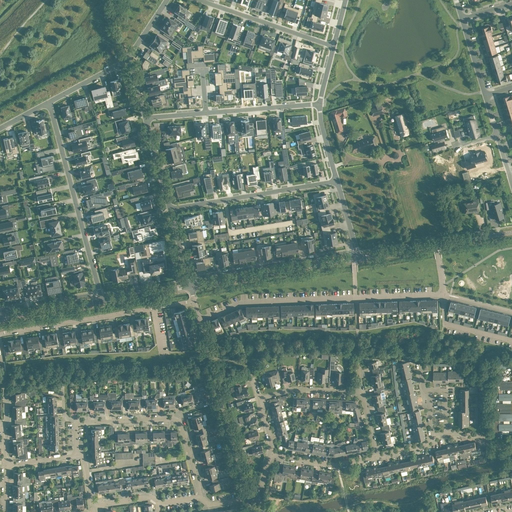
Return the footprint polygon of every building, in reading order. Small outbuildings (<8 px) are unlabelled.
[(254,0),(257,1),(255,8),(261,10),(263,4),(266,5),(268,0),(264,0),(264,2),(259,0),(254,0)] [(277,0),(272,0),(268,13),(276,15),(277,12),(278,7),(281,8),(284,0),(279,0),(279,1),(277,0)] [(315,0),(313,8),(327,11),(328,7),(328,5),(326,4),(324,4),(323,3),(323,4),(322,3),(321,3),(322,0),(315,0)] [(285,3),(282,11),(285,12),(285,14),(283,18),(289,20),(293,8),(288,6),(288,4),(285,3)] [(177,18),(185,23),(187,19),(185,18),(189,11),(186,9),(186,8),(184,6),(183,7),(179,5),(175,12),(179,14),(177,18)] [(293,8),(289,20),(294,22),(296,18),(297,16),(300,17),(302,9),(299,8),(298,9),(293,8)] [(311,17),(317,19),(318,15),(319,15),(320,16),(321,16),(324,17),(326,17),(327,14),(326,14),(326,13),(327,11),(313,8),(311,17)] [(201,18),(194,30),(195,31),(196,31),(198,32),(199,30),(200,29),(200,28),(201,28),(201,29),(205,30),(207,26),(210,27),(211,24),(212,24),(213,21),(212,20),(213,17),(208,15),(206,15),(205,18),(205,19),(204,20),(201,18)] [(175,30),(178,26),(181,27),(183,23),(175,18),(173,21),(168,17),(167,19),(166,19),(164,22),(165,23),(164,23),(175,30)] [(309,17),(308,21),(311,21),(309,27),(315,29),(314,29),(316,29),(322,31),(323,28),(324,27),(323,27),(324,24),(320,23),(319,23),(317,23),(316,22),(317,19),(311,17),(310,17),(309,17)] [(214,24),(211,32),(212,32),(215,34),(216,31),(223,34),(226,35),(228,29),(225,28),(227,21),(225,21),(222,19),(220,19),(219,20),(217,25),(215,24),(214,24)] [(162,27),(161,29),(162,30),(165,31),(163,34),(170,38),(172,40),(174,37),(172,35),(175,30),(173,29),(164,23),(162,27)] [(233,42),(239,45),(242,36),(238,35),(239,32),(238,32),(241,26),(233,23),(228,37),(234,38),(233,42)] [(491,32),(493,31),(490,23),(485,24),(486,27),(482,28),(484,33),(484,34),(491,32)] [(248,47),(252,49),(254,44),(255,45),(257,40),(253,39),(255,33),(247,30),(244,41),(248,42),(246,46),(248,47)] [(155,37),(154,40),(164,46),(165,44),(167,44),(168,44),(170,43),(167,41),(157,34),(156,37),(155,37)] [(263,36),(260,44),(271,48),(269,54),(273,55),(276,45),(273,44),(275,40),(264,36),(263,36)] [(153,39),(151,42),(152,42),(151,43),(152,43),(150,46),(160,52),(160,51),(161,52),(164,47),(164,46),(154,40),(153,40),(153,39)] [(181,47),(181,46),(173,41),(171,44),(179,50),(181,47)] [(281,42),(278,51),(286,54),(284,58),(291,61),(291,58),(293,52),(289,50),(291,46),(281,42)] [(203,45),(197,46),(198,50),(198,58),(203,57),(204,62),(215,61),(214,53),(204,54),(203,45)] [(191,46),(182,47),(182,52),(187,52),(187,63),(194,63),(194,58),(198,58),(198,50),(192,50),(191,46)] [(487,50),(488,55),(497,53),(495,47),(487,50)] [(306,50),(303,62),(313,65),(314,61),(315,61),(316,57),(316,56),(317,56),(317,53),(317,52),(310,50),(310,51),(309,51),(306,50)] [(160,56),(152,51),(151,51),(152,52),(150,55),(146,52),(143,56),(146,58),(143,63),(144,63),(145,64),(144,65),(142,64),(142,65),(143,70),(149,69),(149,66),(151,62),(154,64),(160,56)] [(165,59),(170,63),(172,60),(164,55),(162,57),(165,59)] [(498,55),(489,58),(491,63),(500,61),(498,55)] [(300,68),(298,73),(299,73),(303,74),(303,75),(306,76),(307,75),(310,76),(311,76),(311,77),(313,69),(308,68),(306,68),(307,65),(309,65),(300,62),(299,66),(300,67),(300,68)] [(218,73),(214,73),(215,79),(235,77),(235,72),(226,73),(225,64),(218,64),(218,65),(218,71),(218,73)] [(269,68),(254,66),(255,72),(255,77),(259,76),(259,73),(265,72),(270,72),(269,68)] [(275,69),(269,68),(270,72),(271,88),(275,88),(276,97),(282,96),(283,96),(283,88),(282,83),(276,84),(275,69)] [(150,75),(145,77),(147,83),(158,80),(157,75),(160,74),(159,69),(149,72),(150,75)] [(182,77),(173,77),(173,78),(174,82),(194,81),(193,75),(190,75),(190,74),(189,70),(189,69),(181,70),(182,77)] [(495,79),(497,78),(504,76),(503,71),(494,74),(495,79)] [(499,84),(508,81),(511,80),(509,74),(506,75),(504,76),(497,78),(499,84)] [(235,77),(215,79),(215,85),(219,85),(219,86),(220,90),(227,89),(227,83),(235,82),(235,77)] [(158,80),(152,82),(153,86),(147,87),(149,95),(161,92),(159,86),(167,84),(166,78),(158,80)] [(114,82),(110,82),(112,87),(111,87),(113,96),(114,96),(113,93),(119,92),(120,92),(119,88),(121,87),(120,82),(118,82),(118,79),(115,80),(113,81),(114,82)] [(194,81),(174,82),(174,85),(174,87),(183,86),(183,93),(191,92),(191,88),(191,87),(194,87),(194,81)] [(243,88),(242,88),(242,89),(242,90),(243,97),(244,97),(244,99),(246,99),(246,98),(247,98),(249,98),(249,99),(251,99),(251,98),(251,97),(252,97),(253,97),(253,96),(256,96),(257,96),(256,91),(255,83),(254,83),(252,83),(251,83),(250,83),(250,84),(250,88),(243,88)] [(267,83),(259,84),(260,98),(268,97),(267,83)] [(299,86),(295,87),(296,95),(307,94),(307,86),(305,86),(299,86)] [(97,90),(92,91),(94,100),(95,100),(101,98),(105,97),(108,107),(108,108),(114,106),(110,91),(107,91),(106,91),(106,90),(105,90),(105,88),(105,87),(97,89),(97,90)] [(220,95),(216,95),(216,102),(224,101),(224,100),(228,100),(227,94),(232,94),(232,92),(232,89),(227,89),(220,90),(220,93),(220,95)] [(183,93),(179,93),(179,98),(184,98),(184,103),(188,103),(188,104),(196,103),(196,97),(192,97),(191,97),(191,96),(191,92),(183,93)] [(156,99),(151,100),(153,107),(162,104),(161,101),(162,101),(166,100),(164,94),(155,97),(156,97),(157,99),(156,99)] [(511,94),(503,98),(505,103),(511,101),(511,94)] [(86,97),(74,101),(76,108),(88,105),(90,110),(94,109),(91,101),(87,102),(86,97)] [(375,104),(377,107),(370,109),(373,116),(384,112),(380,102),(375,104)] [(69,105),(61,107),(64,118),(71,116),(72,119),(75,118),(74,111),(70,112),(69,105)] [(118,107),(109,109),(110,112),(112,112),(114,117),(123,115),(125,114),(127,114),(125,108),(120,109),(118,110),(118,107)] [(336,133),(344,131),(339,116),(341,115),(341,117),(347,116),(344,108),(330,112),(336,133)] [(450,112),(448,112),(449,116),(450,119),(458,117),(457,113),(456,110),(450,112)] [(400,137),(410,134),(404,113),(393,116),(400,137)] [(470,126),(466,127),(466,128),(468,127),(469,129),(469,131),(471,137),(477,135),(480,134),(478,130),(479,130),(478,129),(478,130),(478,128),(474,115),(474,116),(470,117),(467,118),(468,122),(468,123),(469,123),(470,126)] [(292,117),(292,127),(298,126),(298,125),(307,124),(307,116),(292,117)] [(273,122),(272,122),(272,125),(273,130),(275,130),(275,132),(281,131),(281,136),(282,139),(286,139),(284,125),(281,126),(280,118),(278,118),(273,118),(273,122)] [(33,126),(32,126),(34,135),(37,134),(37,135),(38,136),(46,134),(45,133),(45,132),(45,131),(47,131),(45,124),(43,124),(42,119),(36,121),(37,125),(37,126),(33,127),(33,126)] [(122,119),(115,121),(117,127),(120,126),(122,133),(130,131),(129,127),(129,124),(128,121),(124,122),(123,122),(122,120),(122,119)] [(266,119),(256,120),(257,135),(267,134),(266,119)] [(240,125),(237,125),(238,129),(238,132),(242,132),(249,131),(249,136),(253,135),(253,128),(249,128),(249,123),(248,120),(249,120),(241,121),(241,124),(240,125)] [(69,134),(70,138),(70,139),(73,138),(73,139),(78,138),(78,136),(83,135),(86,134),(86,133),(85,128),(89,127),(88,126),(93,125),(92,121),(87,123),(73,126),(74,130),(73,131),(71,131),(71,132),(69,132),(70,134),(69,134)] [(227,126),(225,126),(226,134),(227,134),(228,134),(228,141),(234,141),(235,141),(235,143),(235,151),(236,154),(239,154),(238,143),(239,143),(238,132),(238,129),(234,129),(234,124),(234,122),(226,122),(226,125),(227,126)] [(205,123),(196,124),(197,138),(205,137),(206,147),(211,146),(210,134),(206,135),(206,132),(205,129),(205,123)] [(218,124),(212,125),(213,138),(221,138),(220,126),(218,126),(218,124)] [(180,125),(168,126),(168,131),(161,131),(162,137),(167,137),(170,137),(170,134),(181,133),(180,125)] [(437,132),(432,134),(434,142),(438,140),(439,143),(432,145),(434,151),(443,148),(441,143),(440,140),(449,137),(446,130),(445,126),(436,129),(437,132)] [(27,131),(18,133),(21,144),(22,148),(30,146),(31,151),(35,150),(34,143),(29,144),(29,142),(27,131)] [(309,131),(299,134),(300,138),(297,139),(298,145),(304,143),(303,140),(311,138),(309,131)] [(126,135),(119,137),(120,142),(122,141),(124,148),(135,145),(133,137),(127,139),(126,135)] [(90,136),(79,139),(79,142),(72,144),(74,152),(87,148),(86,141),(91,140),(90,136)] [(376,140),(375,136),(369,138),(369,139),(367,139),(366,139),(366,140),(351,145),(351,148),(353,152),(377,144),(376,140)] [(8,138),(3,139),(6,153),(13,151),(13,154),(20,153),(18,145),(15,146),(13,138),(13,137),(8,138)] [(166,156),(180,152),(177,142),(170,144),(171,147),(166,149),(166,152),(165,152),(166,156)] [(298,145),(299,149),(300,149),(302,155),(307,154),(308,158),(315,156),(312,145),(307,146),(306,143),(304,143),(298,145)] [(132,149),(112,154),(114,158),(122,156),(123,162),(138,158),(137,155),(136,152),(133,152),(132,149)] [(39,163),(35,164),(36,165),(39,164),(40,168),(42,168),(43,172),(51,170),(53,169),(53,167),(53,166),(52,164),(52,161),(53,161),(53,160),(52,159),(52,157),(52,156),(51,156),(49,156),(45,157),(45,156),(44,150),(36,152),(38,162),(39,163)] [(82,157),(75,158),(77,165),(87,163),(89,162),(88,155),(91,155),(90,151),(87,152),(84,152),(81,153),(82,157)] [(465,162),(467,169),(476,166),(475,163),(487,160),(485,151),(479,153),(479,152),(477,153),(475,153),(473,154),(474,154),(471,155),(470,155),(471,160),(466,161),(465,162)] [(180,152),(166,156),(167,160),(168,160),(169,163),(175,161),(176,164),(182,163),(180,152)] [(278,168),(277,168),(279,176),(280,177),(280,180),(284,179),(287,178),(287,176),(286,170),(290,170),(290,169),(289,166),(288,156),(283,156),(284,165),(279,166),(279,167),(278,167),(278,168)] [(308,161),(298,164),(299,168),(303,167),(303,168),(304,176),(310,175),(310,173),(311,172),(312,172),(312,174),(318,173),(317,163),(315,163),(315,160),(314,159),(310,161),(308,161)] [(271,171),(262,172),(263,177),(264,177),(265,182),(271,181),(271,178),(273,178),(276,177),(273,161),(269,161),(271,171)] [(174,171),(171,171),(173,179),(175,179),(176,178),(176,179),(176,178),(179,177),(179,178),(184,177),(183,173),(183,171),(182,171),(182,169),(184,168),(183,164),(176,166),(177,170),(174,171)] [(92,165),(84,167),(85,170),(80,171),(82,179),(91,176),(90,171),(93,171),(92,165)] [(137,165),(126,168),(127,173),(129,172),(131,179),(144,176),(143,172),(142,173),(141,168),(138,169),(137,165)] [(204,178),(207,194),(212,193),(212,191),(213,191),(212,189),(212,186),(213,186),(216,186),(214,177),(215,177),(214,169),(213,169),(212,170),(210,170),(211,173),(211,176),(206,177),(204,178)] [(247,175),(246,175),(246,177),(247,177),(246,177),(247,179),(248,185),(252,185),(257,184),(257,183),(256,183),(256,182),(256,181),(257,181),(256,180),(256,179),(256,178),(257,178),(259,178),(260,178),(259,171),(258,171),(254,171),(255,173),(254,174),(247,175)] [(467,172),(462,173),(465,182),(471,181),(470,177),(468,177),(467,172)] [(222,177),(218,178),(220,190),(225,189),(228,188),(227,182),(230,181),(229,173),(222,175),(222,177)] [(243,173),(232,175),(234,187),(236,187),(236,188),(238,187),(241,186),(240,183),(244,182),(243,173)] [(37,182),(38,188),(50,185),(49,180),(47,180),(47,178),(43,178),(43,175),(33,177),(33,180),(34,182),(34,183),(37,182)] [(86,185),(82,187),(83,189),(83,190),(82,190),(83,193),(84,193),(84,194),(94,191),(95,191),(95,190),(94,185),(97,185),(95,178),(86,181),(88,185),(86,185)] [(128,183),(118,186),(120,190),(129,188),(132,187),(134,186),(136,194),(147,191),(146,185),(145,183),(141,184),(140,184),(140,183),(139,180),(137,181),(128,183)] [(192,183),(175,187),(178,198),(183,197),(182,193),(188,192),(190,191),(194,190),(192,183)] [(38,202),(53,199),(52,193),(47,194),(46,189),(36,191),(38,202)] [(114,194),(112,190),(90,196),(91,196),(92,198),(86,200),(87,204),(86,204),(86,205),(87,205),(88,209),(95,207),(96,208),(102,206),(101,205),(108,203),(107,203),(105,196),(114,194)] [(319,193),(313,194),(315,203),(327,200),(327,198),(328,198),(328,197),(327,198),(327,194),(326,194),(325,194),(325,195),(320,196),(319,193)] [(300,198),(295,199),(296,209),(296,211),(297,211),(302,210),(302,209),(302,208),(304,208),(303,199),(300,199),(300,198)] [(289,201),(287,202),(288,210),(296,209),(295,199),(289,200),(289,201)] [(481,212),(480,207),(478,199),(472,200),(472,202),(463,203),(464,213),(474,211),(474,213),(481,212)] [(150,200),(140,203),(141,210),(152,207),(150,200)] [(327,200),(315,203),(317,212),(324,211),(323,207),(324,207),(329,205),(327,200)] [(284,201),(279,202),(279,206),(280,213),(288,212),(289,211),(288,210),(287,202),(284,202),(284,201)] [(484,203),(485,210),(486,210),(485,210),(490,209),(493,208),(496,220),(498,219),(503,218),(501,213),(503,212),(501,203),(500,203),(495,204),(492,205),(491,206),(489,206),(488,202),(484,203)] [(40,205),(42,216),(57,213),(55,207),(50,208),(49,203),(40,205)] [(273,203),(268,203),(270,214),(273,214),(277,213),(277,209),(274,209),(273,203)] [(2,209),(0,209),(0,217),(7,216),(5,209),(8,208),(8,205),(2,206),(2,209)] [(255,206),(252,207),(254,216),(254,218),(263,217),(262,211),(259,211),(258,208),(259,208),(258,207),(258,205),(255,205),(255,206)] [(107,207),(94,210),(95,214),(91,215),(91,217),(92,222),(101,220),(105,219),(104,215),(108,214),(107,207)] [(148,211),(139,213),(141,221),(144,221),(145,224),(155,221),(154,216),(151,216),(150,213),(149,214),(148,211)] [(217,212),(219,225),(225,224),(224,217),(223,217),(222,211),(217,212)] [(332,218),(331,213),(325,214),(324,211),(317,212),(320,221),(332,218)] [(189,217),(184,217),(186,224),(190,223),(192,227),(202,225),(200,215),(189,217)] [(59,225),(58,221),(58,220),(58,221),(52,222),(51,218),(40,221),(41,228),(46,227),(46,224),(50,223),(51,231),(52,233),(52,235),(53,235),(54,235),(61,233),(61,234),(61,233),(60,230),(60,229),(61,229),(60,225),(59,225)] [(333,223),(334,223),(334,222),(333,219),(333,218),(332,219),(332,218),(320,221),(322,231),(329,229),(328,225),(334,224),(333,223)] [(0,231),(14,229),(12,221),(0,223),(0,231)] [(107,225),(94,228),(96,236),(102,234),(103,237),(112,234),(111,228),(108,229),(107,225)] [(157,235),(155,228),(151,229),(150,226),(132,231),(132,232),(133,231),(134,236),(137,235),(138,238),(137,239),(137,240),(138,239),(139,241),(144,240),(143,238),(152,236),(157,235)] [(329,229),(322,231),(324,240),(336,238),(336,236),(337,236),(337,235),(336,232),(331,233),(330,233),(329,229)] [(197,241),(204,240),(204,237),(203,237),(202,231),(200,231),(200,230),(196,231),(196,232),(188,233),(189,240),(197,238),(197,241)] [(8,236),(8,237),(2,238),(3,242),(4,242),(5,245),(10,243),(11,244),(15,243),(15,242),(15,238),(17,238),(16,231),(9,233),(9,236),(8,236)] [(304,251),(309,251),(307,237),(301,238),(302,245),(303,245),(304,251)] [(109,238),(103,240),(103,241),(99,242),(100,247),(101,247),(102,249),(107,248),(108,250),(112,249),(109,238)] [(324,245),(323,245),(323,250),(328,249),(328,246),(328,245),(334,244),(334,245),(335,245),(337,244),(337,243),(337,241),(337,240),(337,241),(336,238),(324,240),(325,245),(324,245)] [(54,239),(44,241),(44,244),(47,244),(49,251),(63,248),(63,247),(62,242),(61,241),(54,242),(54,239)] [(193,251),(206,249),(204,240),(197,241),(198,244),(192,245),(193,251)] [(5,259),(18,257),(16,250),(23,249),(22,244),(10,247),(11,250),(3,251),(5,259)] [(144,244),(133,246),(134,253),(145,250),(144,244)] [(264,247),(265,246),(264,244),(257,245),(258,252),(261,252),(262,258),(266,258),(264,247)] [(200,259),(202,259),(207,258),(206,249),(193,251),(194,257),(200,256),(200,259)] [(79,261),(77,253),(72,254),(71,250),(63,252),(63,256),(66,255),(68,263),(79,261)] [(219,266),(224,265),(222,251),(216,252),(217,259),(218,259),(219,266)] [(39,257),(37,257),(37,259),(39,258),(40,261),(40,262),(42,261),(50,260),(50,261),(52,266),(58,265),(59,265),(57,257),(56,253),(45,256),(39,257)] [(24,260),(19,261),(19,263),(20,266),(25,265),(32,263),(35,262),(37,261),(37,259),(37,257),(36,257),(34,257),(34,258),(31,258),(24,260)] [(207,258),(202,259),(203,261),(196,263),(197,269),(205,268),(205,269),(209,268),(209,267),(211,267),(210,257),(207,258)] [(150,259),(142,261),(143,270),(144,272),(151,271),(151,273),(151,274),(154,273),(154,274),(155,273),(159,273),(160,272),(163,272),(163,270),(162,269),(166,268),(166,266),(165,263),(165,259),(157,261),(157,260),(150,261),(150,259)] [(11,261),(4,263),(5,266),(0,266),(0,274),(10,272),(9,265),(12,265),(11,261)] [(118,269),(111,270),(113,281),(120,280),(120,279),(128,278),(127,275),(132,275),(131,271),(126,272),(126,270),(126,268),(118,270),(118,269)] [(78,272),(73,273),(74,278),(73,278),(75,285),(76,284),(77,287),(78,287),(78,288),(82,287),(82,286),(85,285),(84,281),(85,281),(83,275),(82,273),(78,274),(78,272)] [(58,275),(45,278),(48,293),(48,294),(62,291),(61,290),(58,275)] [(25,280),(21,281),(23,290),(25,289),(27,298),(42,295),(40,284),(36,285),(36,282),(31,283),(32,286),(26,287),(25,280)] [(3,290),(5,299),(20,296),(19,291),(22,291),(21,284),(17,285),(17,287),(3,290)] [(448,309),(448,310),(449,310),(448,312),(454,314),(455,311),(454,311),(457,302),(451,301),(450,307),(449,309),(448,309)] [(252,319),(251,307),(246,307),(246,310),(244,310),(246,318),(251,318),(252,319)] [(236,311),(235,311),(239,320),(240,322),(246,319),(246,318),(244,310),(242,311),(241,309),(240,309),(236,311)] [(184,310),(174,313),(175,319),(177,319),(186,316),(184,310)] [(231,313),(230,313),(234,322),(239,320),(235,311),(231,313)] [(226,315),(225,315),(229,324),(234,322),(230,313),(226,315)] [(221,317),(220,317),(223,323),(224,327),(230,325),(229,324),(225,315),(221,317)] [(186,316),(177,319),(178,324),(187,322),(186,316)] [(147,318),(141,319),(143,331),(148,330),(149,334),(153,333),(151,325),(149,326),(147,318)] [(137,329),(134,329),(135,336),(138,335),(137,332),(143,331),(141,319),(135,320),(137,329)] [(217,319),(211,321),(215,330),(221,328),(224,327),(223,323),(220,324),(217,319)] [(187,322),(178,324),(180,330),(189,328),(187,322)] [(130,323),(123,324),(125,337),(132,336),(134,336),(135,336),(134,329),(131,330),(130,325),(130,323)] [(118,332),(115,332),(116,338),(117,338),(119,338),(125,337),(123,324),(117,325),(117,327),(118,332)] [(111,325),(105,326),(107,338),(113,337),(113,339),(116,339),(116,338),(115,332),(112,333),(111,325)] [(100,336),(97,336),(98,342),(98,343),(101,342),(101,339),(107,338),(105,326),(99,327),(100,336)] [(180,330),(178,330),(179,331),(180,336),(190,334),(190,333),(189,328),(180,330)] [(93,329),(87,330),(89,342),(95,341),(95,343),(98,342),(97,336),(97,335),(94,336),(93,329)] [(82,338),(79,339),(80,345),(80,346),(81,348),(90,347),(89,342),(87,330),(81,331),(82,338)] [(75,331),(69,332),(71,344),(77,343),(77,345),(80,345),(79,339),(79,338),(76,338),(75,331)] [(64,340),(61,340),(62,348),(65,347),(65,345),(71,344),(69,332),(62,333),(64,340)] [(56,333),(50,334),(52,346),(58,345),(59,348),(62,348),(61,340),(58,341),(56,333)] [(46,344),(43,345),(44,351),(47,350),(46,347),(52,346),(50,334),(44,335),(46,344)] [(178,337),(177,337),(179,343),(182,342),(192,339),(191,334),(190,334),(180,336),(178,337)] [(38,336),(32,337),(34,347),(34,348),(40,347),(40,350),(43,349),(43,345),(42,343),(39,343),(38,336)] [(27,346),(24,346),(25,353),(29,353),(28,350),(34,349),(34,348),(32,337),(26,338),(27,343),(27,346)] [(20,339),(14,340),(16,351),(16,355),(22,354),(25,353),(24,346),(21,347),(20,339)] [(192,339),(182,342),(183,348),(194,345),(193,345),(194,345),(192,340),(192,339)] [(14,340),(8,341),(10,352),(16,351),(14,340)] [(378,367),(377,361),(368,363),(369,368),(373,368),(373,369),(373,372),(380,370),(379,367),(378,367)] [(330,369),(329,375),(333,375),(335,377),(334,381),(334,383),(336,383),(342,383),(342,381),(343,377),(343,374),(341,372),(338,368),(336,366),(334,366),(334,364),(330,364),(330,369)] [(301,376),(301,381),(309,381),(309,378),(309,377),(313,377),(313,372),(313,368),(309,368),(308,368),(308,371),(306,371),(306,367),(303,367),(301,368),(301,370),(301,376)] [(282,368),(282,371),(282,373),(283,378),(285,382),(288,382),(290,381),(295,380),(294,375),(293,372),(292,369),(287,370),(285,371),(284,368),(282,368)] [(328,377),(328,369),(321,369),(321,373),(318,373),(317,382),(324,382),(324,377),(328,377)] [(385,372),(384,369),(380,370),(373,372),(374,374),(375,375),(371,376),(372,382),(381,380),(380,377),(383,376),(383,373),(385,372)] [(279,377),(278,370),(269,373),(270,376),(264,377),(267,387),(275,385),(274,381),(280,379),(279,377)] [(412,377),(402,380),(402,381),(403,387),(414,385),(413,383),(412,383),(411,379),(411,378),(412,377)] [(381,380),(372,382),(373,387),(376,387),(377,386),(377,388),(377,390),(381,390),(384,389),(384,386),(382,379),(381,380)] [(511,389),(511,381),(498,382),(498,386),(502,386),(502,390),(511,389)] [(414,385),(403,387),(405,393),(405,394),(415,392),(414,392),(414,390),(413,386),(414,386),(414,385)] [(235,386),(231,388),(232,393),(236,393),(237,399),(238,399),(238,398),(241,397),(242,397),(248,396),(246,388),(242,389),(241,386),(235,387),(235,386)] [(197,391),(194,391),(196,397),(196,399),(197,398),(199,398),(199,400),(200,401),(205,400),(205,399),(207,398),(208,398),(206,390),(205,390),(204,390),(204,388),(203,387),(202,387),(198,388),(197,389),(197,390),(197,391)] [(188,392),(186,393),(186,395),(188,403),(189,404),(194,403),(194,402),(193,399),(193,398),(196,397),(194,391),(193,388),(188,390),(188,392)] [(382,393),(381,390),(377,390),(374,391),(375,394),(376,395),(372,396),(373,401),(382,399),(385,398),(384,392),(382,393)] [(148,399),(148,398),(146,395),(147,393),(146,392),(145,391),(143,391),(143,395),(143,398),(142,398),(143,404),(146,404),(146,409),(152,409),(151,399),(148,399)] [(16,393),(12,393),(12,400),(15,400),(18,400),(18,403),(23,403),(25,403),(28,403),(28,399),(25,399),(25,398),(24,397),(25,396),(25,392),(21,393),(20,393),(17,393),(16,393)] [(129,393),(125,393),(125,395),(125,405),(128,405),(128,406),(128,409),(134,409),(134,400),(134,397),(134,396),(134,395),(129,396),(129,393)] [(111,394),(108,394),(108,397),(108,399),(108,401),(108,406),(111,405),(111,407),(111,409),(111,410),(117,410),(116,401),(116,397),(116,396),(112,396),(112,395),(111,394)] [(154,399),(151,399),(152,407),(152,409),(157,408),(157,407),(157,405),(157,404),(160,404),(160,398),(160,395),(160,394),(156,394),(154,398),(154,399)] [(99,410),(99,397),(94,397),(94,396),(93,395),(90,395),(90,400),(90,406),(93,406),(94,411),(99,410)] [(125,395),(122,395),(122,396),(119,399),(119,401),(116,401),(117,410),(122,410),(122,405),(125,405),(125,395)] [(163,395),(160,395),(160,398),(160,404),(163,404),(163,405),(163,407),(163,408),(169,408),(169,407),(169,399),(169,396),(163,396),(163,395)] [(174,395),(169,396),(169,399),(169,407),(169,408),(175,408),(175,407),(175,405),(174,403),(178,403),(178,402),(177,396),(177,395),(174,395)] [(181,397),(181,395),(177,396),(178,402),(182,401),(183,406),(189,404),(186,395),(181,397)] [(108,397),(99,397),(99,410),(105,410),(105,407),(105,406),(108,406),(108,397)] [(301,407),(301,398),(296,397),(296,399),(293,399),(293,404),(293,406),(293,407),(293,409),(296,410),(296,411),(300,411),(301,407)] [(76,400),(73,401),(73,407),(76,407),(76,408),(76,411),(82,411),(82,402),(81,398),(76,398),(76,400)] [(139,400),(134,400),(134,408),(134,409),(140,409),(140,408),(140,404),(143,404),(142,398),(139,398),(139,400)] [(270,404),(269,404),(271,412),(281,409),(280,406),(280,405),(282,404),(283,403),(282,400),(282,398),(278,399),(278,401),(270,404)] [(301,407),(309,408),(310,400),(307,399),(307,398),(301,398),(301,407)] [(310,400),(309,408),(309,410),(311,410),(312,412),(317,412),(317,408),(318,399),(313,398),(313,400),(310,400)] [(318,399),(317,408),(322,408),(324,409),(325,409),(326,407),(326,405),(326,401),(326,399),(323,399),(318,399)] [(326,407),(325,409),(328,409),(328,410),(328,413),(328,414),(331,414),(334,414),(334,413),(334,411),(334,409),(334,401),(334,400),(329,399),(329,401),(326,401),(326,405),(326,407)] [(384,406),(382,399),(373,401),(374,407),(378,406),(378,407),(379,410),(378,410),(385,408),(385,405),(384,406)] [(87,402),(82,402),(82,411),(88,411),(88,408),(87,406),(90,406),(90,400),(87,400),(87,402)] [(244,400),(236,402),(238,410),(244,408),(245,412),(254,410),(252,402),(245,404),(244,400)] [(334,411),(334,413),(339,413),(342,413),(342,410),(342,409),(342,400),(340,400),(334,400),(334,401),(334,409),(334,411)] [(342,409),(342,410),(345,410),(345,413),(350,413),(350,410),(350,401),(346,400),(342,400),(342,406),(342,409)] [(355,401),(350,401),(350,410),(355,411),(356,415),(357,416),(354,417),(355,422),(357,422),(362,420),(358,405),(356,405),(356,403),(355,403),(355,401)] [(15,406),(13,406),(13,412),(22,412),(25,412),(25,410),(25,406),(26,406),(25,403),(23,403),(18,403),(18,406),(15,406)] [(511,411),(511,403),(498,404),(498,408),(500,408),(500,412),(511,411)] [(386,411),(385,408),(378,410),(379,410),(379,412),(380,412),(380,414),(376,414),(377,420),(386,418),(385,411),(386,411)] [(281,412),(281,409),(271,412),(273,417),(274,416),(275,419),(283,417),(286,416),(285,411),(281,412)] [(421,416),(420,410),(410,412),(412,419),(422,417),(422,416),(421,416)] [(22,412),(13,412),(13,418),(15,418),(17,418),(17,421),(19,421),(26,421),(26,417),(22,418),(22,412)] [(196,417),(191,418),(192,421),(192,424),(202,421),(205,420),(203,415),(202,415),(201,412),(199,413),(196,414),(195,414),(196,417)] [(244,416),(238,417),(240,424),(245,422),(246,423),(248,423),(248,424),(249,427),(258,424),(257,423),(258,422),(258,420),(257,420),(256,418),(256,416),(253,417),(251,418),(250,414),(244,416)] [(276,428),(285,425),(283,417),(275,419),(276,422),(274,423),(276,428)] [(412,427),(423,424),(422,419),(423,418),(422,417),(412,419),(413,426),(412,427)] [(388,424),(386,418),(377,420),(379,425),(382,425),(383,426),(382,426),(383,428),(382,429),(390,427),(389,424),(388,424)] [(26,424),(26,421),(19,421),(17,421),(17,424),(11,425),(12,431),(21,430),(23,429),(23,424),(26,424)] [(202,421),(192,424),(193,426),(194,426),(194,429),(199,428),(200,431),(206,429),(205,426),(203,426),(202,421)] [(423,430),(422,425),(423,425),(423,424),(412,427),(414,434),(424,432),(424,430),(423,430)] [(287,433),(285,425),(276,428),(277,433),(279,432),(279,435),(287,433)] [(91,435),(102,435),(101,429),(104,429),(104,426),(95,426),(95,429),(92,429),(92,435),(91,435)] [(383,433),(380,433),(382,439),(391,436),(389,431),(389,430),(390,430),(390,427),(389,427),(382,429),(383,429),(383,431),(384,431),(384,432),(383,433)] [(200,434),(196,435),(197,437),(196,438),(197,440),(206,438),(209,437),(207,429),(206,429),(200,431),(200,434)] [(251,429),(244,431),(246,439),(249,438),(250,440),(252,439),(252,441),(258,440),(257,438),(259,437),(259,435),(257,431),(254,432),(252,432),(251,429)] [(21,430),(12,431),(13,437),(16,436),(18,436),(18,439),(22,439),(26,438),(25,435),(21,435),(21,430)] [(157,432),(157,431),(153,431),(153,433),(150,433),(150,440),(150,443),(156,443),(156,441),(159,441),(159,432),(157,432)] [(165,434),(164,431),(160,431),(160,432),(159,432),(159,441),(162,441),(162,446),(168,446),(168,433),(165,434)] [(177,440),(176,431),(175,432),(175,431),(170,431),(171,433),(168,433),(168,446),(170,446),(172,446),(172,442),(174,442),(174,440),(177,440)] [(129,441),(129,432),(125,432),(125,433),(123,433),(124,442),(127,442),(127,444),(133,444),(132,441),(129,441)] [(139,433),(139,432),(135,432),(135,441),(132,441),(133,444),(138,444),(138,441),(141,441),(141,433),(139,433)] [(143,433),(141,433),(141,441),(144,441),(144,443),(145,443),(150,443),(150,440),(147,440),(147,433),(147,432),(143,432),(143,433)] [(416,441),(425,439),(424,433),(425,433),(424,432),(414,434),(416,441)] [(122,433),(121,433),(117,433),(117,435),(114,435),(115,444),(121,444),(121,442),(124,442),(123,433),(122,433)] [(279,435),(278,436),(278,435),(279,439),(280,439),(281,438),(283,445),(288,446),(287,448),(288,448),(288,449),(292,450),(293,449),(294,441),(289,440),(288,436),(287,433),(279,435)] [(391,436),(382,439),(383,444),(386,443),(387,443),(387,445),(387,447),(388,447),(392,446),(394,446),(393,443),(395,443),(394,436),(391,437),(391,436)] [(302,439),(300,452),(303,452),(303,451),(306,451),(309,452),(310,444),(310,441),(307,440),(308,438),(303,437),(302,439)] [(369,450),(367,441),(368,441),(367,437),(357,439),(360,450),(363,450),(363,451),(369,450)] [(17,442),(13,443),(14,449),(25,447),(24,446),(28,444),(27,441),(28,441),(27,438),(26,438),(22,439),(18,439),(19,442),(18,442),(17,442)] [(206,438),(197,440),(198,443),(199,446),(202,445),(203,445),(204,447),(211,446),(212,445),(211,443),(210,443),(210,442),(208,443),(206,438)] [(294,441),(292,450),(295,451),(300,452),(302,439),(298,438),(297,440),(297,441),(294,441)] [(352,454),(357,452),(357,451),(360,450),(357,439),(357,438),(354,438),(352,444),(350,444),(352,454)] [(318,445),(319,441),(314,440),(313,441),(310,441),(310,444),(309,452),(312,452),(311,454),(316,454),(318,445)] [(326,444),(324,443),(323,442),(319,441),(318,445),(316,454),(321,455),(322,454),(325,454),(326,447),(326,444)] [(347,445),(347,443),(345,442),(344,441),(341,442),(342,446),(344,454),(347,453),(347,455),(352,454),(350,444),(347,445)] [(341,456),(341,455),(344,454),(342,446),(341,442),(337,443),(337,444),(334,444),(334,456),(339,455),(339,457),(341,456)] [(472,443),(469,443),(471,453),(472,455),(475,455),(480,454),(480,453),(480,452),(480,450),(479,447),(479,444),(475,444),(475,442),(472,443)] [(334,456),(334,444),(333,444),(332,443),(331,443),(330,444),(326,444),(326,447),(325,454),(328,455),(327,456),(330,457),(330,455),(334,456)] [(458,443),(452,445),(454,454),(455,456),(456,456),(460,455),(458,443)] [(458,443),(460,455),(461,457),(462,457),(462,458),(463,458),(466,457),(467,457),(464,445),(460,445),(458,446),(458,443)] [(263,452),(261,445),(247,449),(248,454),(253,453),(253,455),(256,454),(256,455),(260,454),(260,453),(263,452)] [(446,446),(447,448),(448,455),(449,455),(449,457),(455,456),(454,454),(452,445),(446,446)] [(204,451),(200,452),(201,454),(201,457),(211,455),(210,449),(211,449),(211,446),(204,447),(205,450),(204,451)] [(28,458),(27,447),(25,447),(14,449),(15,454),(20,454),(20,459),(28,458)] [(211,455),(201,457),(202,460),(203,460),(203,463),(207,462),(208,461),(209,464),(215,463),(214,459),(212,460),(211,455)] [(106,463),(106,457),(101,457),(93,458),(93,464),(97,463),(97,467),(102,466),(104,466),(106,466),(106,463)] [(208,467),(205,468),(206,471),(205,471),(206,474),(216,471),(218,471),(216,465),(215,463),(209,464),(209,467),(208,467)] [(287,476),(289,466),(283,465),(282,470),(279,470),(280,469),(279,469),(278,474),(275,474),(274,481),(280,482),(284,476),(287,476)] [(296,480),(297,473),(294,472),(295,467),(289,466),(287,476),(293,477),(293,479),(296,480)] [(374,466),(371,467),(373,476),(374,480),(376,480),(376,478),(379,477),(379,475),(377,468),(377,466),(374,466)] [(386,466),(383,467),(385,476),(385,478),(391,477),(390,474),(391,474),(390,472),(388,466),(386,466)] [(366,473),(363,474),(365,481),(368,480),(368,482),(374,480),(373,476),(371,467),(365,468),(366,473)] [(297,473),(296,480),(299,480),(299,479),(305,480),(307,469),(301,468),(300,472),(300,474),(297,473)] [(313,470),(307,469),(305,480),(305,482),(314,484),(314,483),(315,476),(312,476),(313,470)] [(38,474),(35,474),(35,479),(35,484),(41,484),(41,480),(42,480),(45,480),(45,478),(44,471),(41,471),(38,471),(38,474)] [(216,471),(206,474),(207,477),(207,476),(208,479),(211,478),(212,478),(213,481),(220,479),(219,476),(218,471),(216,471)] [(323,483),(325,472),(319,471),(318,477),(315,476),(314,483),(317,483),(317,482),(323,483)] [(13,472),(13,477),(14,477),(14,479),(18,479),(19,479),(19,482),(30,482),(30,479),(25,476),(23,476),(23,472),(13,472)] [(325,472),(323,483),(329,484),(329,485),(329,487),(332,488),(332,486),(333,479),(330,479),(331,478),(331,473),(325,472)] [(161,487),(160,478),(159,475),(156,475),(156,476),(151,477),(152,484),(155,484),(156,487),(160,486),(160,487),(161,487)] [(126,478),(122,478),(124,486),(127,486),(127,489),(131,488),(131,489),(133,488),(131,479),(131,477),(126,478)] [(213,484),(210,485),(210,488),(211,491),(220,488),(219,485),(229,483),(228,477),(220,479),(213,481),(214,484),(213,484)] [(119,481),(114,482),(115,490),(115,491),(117,491),(117,490),(121,490),(121,487),(124,486),(122,478),(119,479),(119,481)] [(100,481),(95,482),(97,491),(98,491),(99,493),(103,492),(103,493),(104,493),(103,481),(100,481)] [(13,488),(13,491),(23,491),(25,491),(28,491),(27,485),(25,485),(25,482),(19,482),(19,485),(17,485),(14,485),(14,488),(13,488)] [(13,491),(13,495),(13,497),(19,497),(19,500),(25,500),(25,498),(25,495),(25,491),(23,491),(13,491)] [(68,500),(64,501),(65,510),(69,510),(69,509),(71,509),(71,505),(70,503),(73,503),(72,496),(72,497),(72,493),(67,494),(67,495),(67,497),(68,500)] [(78,496),(72,496),(73,503),(76,503),(77,504),(77,508),(80,507),(80,508),(84,507),(83,498),(78,498),(78,496)] [(58,499),(55,499),(56,506),(59,505),(59,507),(59,510),(62,510),(62,511),(65,510),(64,501),(60,501),(60,498),(58,499)] [(49,500),(46,501),(47,511),(50,511),(51,511),(53,511),(53,508),(52,506),(56,506),(55,499),(49,500)] [(13,506),(13,509),(22,509),(22,506),(25,506),(25,500),(19,500),(19,503),(13,503),(13,506)] [(42,501),(36,502),(37,504),(37,509),(38,510),(41,509),(41,511),(47,511),(46,501),(42,501)] [(452,501),(446,502),(448,511),(454,511),(452,502),(452,501)]
